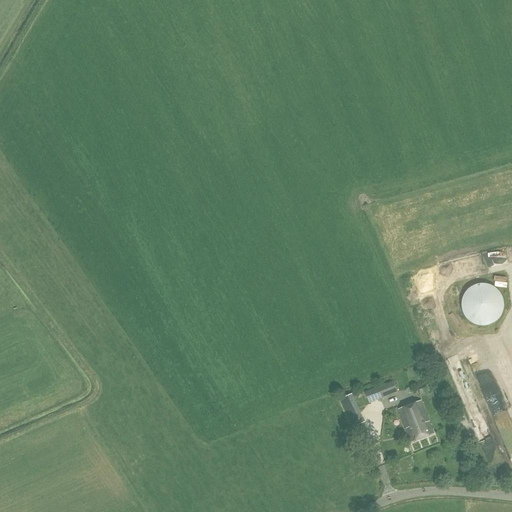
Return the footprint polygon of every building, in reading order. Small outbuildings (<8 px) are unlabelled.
[(476,326),(482,327),(489,326),(494,324),(499,320),(502,314),(504,309),(504,302),(502,297),(499,292),(494,288),(489,285),(482,284),(476,285),(471,288),(466,292),(463,297),(461,302),(461,309),(463,314),(466,320),(471,324),(476,326)] [(456,370),(461,382),(468,379),(463,367),(456,370)] [(369,403),(397,391),(393,381),(365,392),(369,403)] [(430,391),(427,383),(417,387),(420,395),(430,391)] [(389,412),(403,405),(399,395),(384,402),(389,412)] [(364,422),(354,400),(343,405),(353,427),(364,422)] [(411,442),(434,433),(421,400),(398,409),(411,442)]
